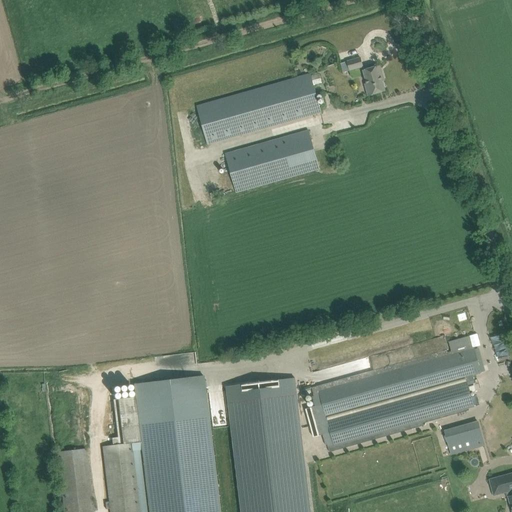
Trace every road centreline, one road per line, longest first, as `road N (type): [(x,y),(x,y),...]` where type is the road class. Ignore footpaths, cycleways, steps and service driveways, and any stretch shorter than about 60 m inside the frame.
road 1 (track): [(0,110),(359,0)]
road 2 (unclassified): [(511,310),(403,0)]
